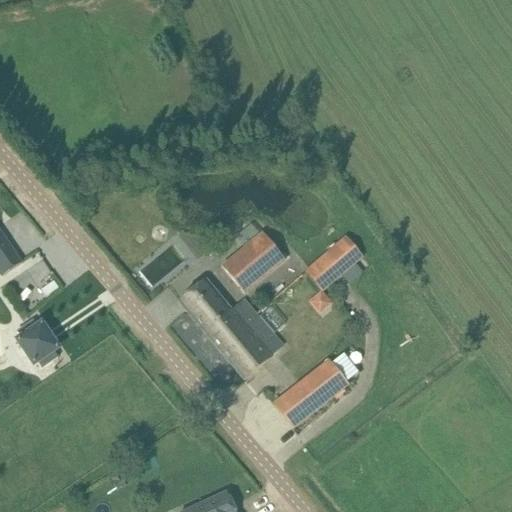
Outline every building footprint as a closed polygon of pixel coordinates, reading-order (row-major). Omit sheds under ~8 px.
[(0,275),(1,277),(21,264),(0,232),(0,275)] [(261,234),(221,266),(244,294),(284,261),(261,234)] [(345,238),(305,272),(322,292),(363,258),(345,238)] [(205,281),(178,303),(204,334),(216,323),(221,329),(226,325),(230,328),(238,321),(243,327),(256,316),(243,301),(230,311),(205,281)] [(46,297),(59,289),(54,282),(41,290),(46,297)] [(324,291),(311,301),(321,315),(335,304),(324,291)] [(216,323),(204,334),(244,381),(270,358),(282,347),(272,335),(285,324),(271,308),(258,319),(256,316),(243,327),(238,321),(230,328),(226,325),(221,329),(216,323)] [(24,312),(8,323),(12,329),(9,331),(24,355),(28,352),(32,359),(48,348),(44,341),(48,339),(32,316),(29,318),(24,312)] [(292,429),(307,417),(347,385),(329,362),(273,406),(292,429)] [(234,511),(226,493),(185,511),(234,511)]
